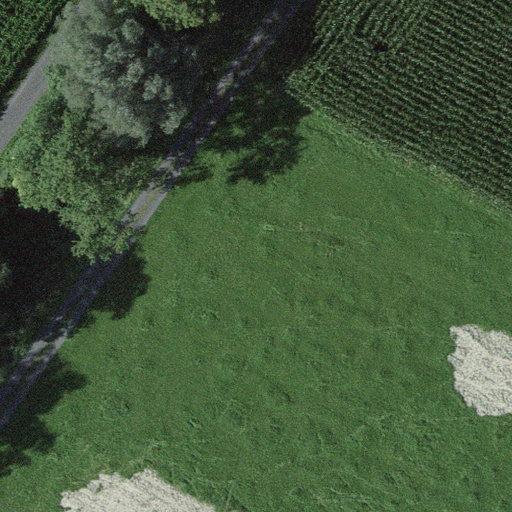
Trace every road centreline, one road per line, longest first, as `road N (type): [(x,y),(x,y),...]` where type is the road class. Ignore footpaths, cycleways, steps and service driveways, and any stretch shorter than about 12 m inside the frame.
road 1 (track): [(304,0),(0,429)]
road 2 (track): [(0,145),(103,0)]
